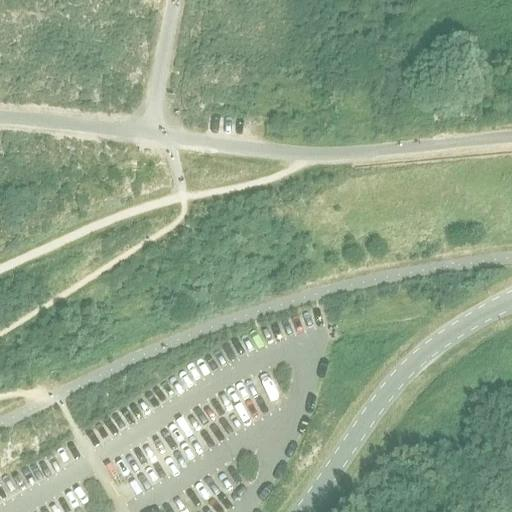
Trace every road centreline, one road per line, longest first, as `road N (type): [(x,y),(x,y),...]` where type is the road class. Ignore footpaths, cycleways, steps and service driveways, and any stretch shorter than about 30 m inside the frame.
road 1 (unclassified): [(301,511),(416,359),(511,300)]
road 2 (track): [(151,135),(173,0)]
